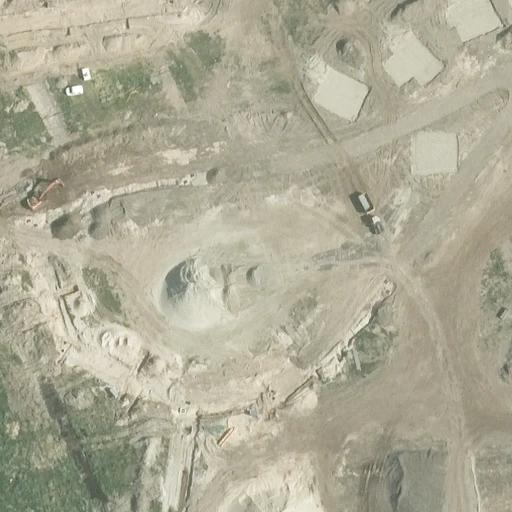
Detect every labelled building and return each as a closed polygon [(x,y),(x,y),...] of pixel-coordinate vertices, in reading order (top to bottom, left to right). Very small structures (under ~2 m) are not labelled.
[(265,0),(259,0),(239,5),(248,32),(274,24),(265,0)] [(312,0),(287,0),(291,17),(315,9),(312,0)] [(473,0),(444,0),(443,1),(453,19),(477,6),(473,0)] [(223,11),(192,18),(199,45),(229,37),(223,11)] [(390,13),(360,24),(371,43),(398,30),(390,13)] [(175,28),(145,34),(150,58),(179,52),(175,28)] [(322,34),(298,42),(305,66),(330,58),(322,34)] [(121,42),(85,49),(92,76),(126,69),(121,42)] [(29,49),(0,52),(0,60),(5,83),(35,78),(29,49)] [(280,52),(258,60),(261,86),(286,80),(280,52)] [(240,67),(214,77),(224,106),(251,96),(240,67)] [(193,84),(166,90),(172,121),(201,116),(193,84)] [(138,95),(113,98),(117,127),(143,123),(142,123),(138,95)] [(40,110),(16,121),(27,149),(53,139),(40,110)] [(433,129),(402,150),(413,175),(445,156),(433,129)] [(246,187),(214,212),(236,237),(268,212),(246,187)] [(375,201),(362,236),(392,241),(402,207),(375,201)] [(163,206),(138,233),(156,250),(185,230),(163,206)] [(94,226),(59,227),(62,253),(102,251),(94,226)] [(511,259),(496,288),(511,297),(511,259)] [(317,268),(307,301),(334,312),(343,276),(317,268)] [(104,286),(69,304),(83,328),(120,314),(104,286)] [(253,318),(238,350),(265,365),(280,330),(253,318)] [(480,323),(461,345),(487,361),(502,340),(480,323)] [(176,325),(146,340),(161,367),(193,350),(176,325)] [(23,351),(0,371),(0,379),(17,399),(43,376),(23,351)] [(440,367),(427,396),(457,412),(471,381),(440,367)] [(511,395),(501,390),(483,420),(511,434),(511,395)] [(73,392),(55,421),(86,437),(99,405),(73,392)] [(0,409),(0,430),(10,422),(0,409)] [(159,418),(125,438),(143,471),(175,451),(159,418)] [(414,419),(388,440),(414,465),(436,447),(414,419)] [(474,452),(462,480),(494,492),(503,460),(474,452)] [(45,460),(15,483),(38,511),(44,511),(68,494),(45,460)] [(353,471),(315,470),(316,499),(354,500),(353,471)] [(446,483),(428,511),(468,511),(476,498),(446,483)] [(382,484),(370,511),(407,511),(414,498),(382,484)] [(256,494),(250,511),(287,511),(291,499),(256,494)]
